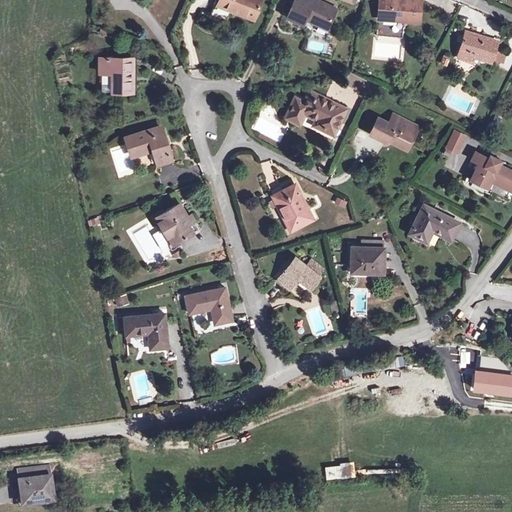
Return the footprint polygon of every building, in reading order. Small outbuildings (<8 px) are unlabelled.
[(219,0),(217,5),(214,3),(210,14),(225,20),(230,7),(254,16),(259,0),(219,0)] [(316,0),(295,0),(288,17),(303,24),(306,18),(327,28),(332,18),(329,17),(333,8),(316,0)] [(380,0),(379,18),(399,19),(418,20),(419,0),(380,0)] [(399,19),(379,18),(378,34),(398,36),(399,19)] [(466,31),(458,57),(472,62),(474,55),(491,59),(497,41),(466,31)] [(99,57),(99,72),(102,72),(111,72),(111,83),(111,91),(129,91),(130,58),(99,57)] [(449,59),(442,57),(440,63),(447,66),(449,59)] [(111,72),(102,72),(102,82),(111,83),(111,72)] [(350,72),(345,83),(369,94),(374,84),(350,72)] [(296,95),(287,114),(297,119),(301,111),(304,113),(317,119),(326,123),(323,129),(333,134),(346,109),(310,92),(306,100),(296,95)] [(287,114),(286,116),(299,123),(304,113),(301,111),(297,119),(287,114)] [(378,117),(370,133),(386,142),(387,140),(389,136),(407,145),(417,126),(393,113),(389,122),(378,117)] [(317,119),(314,124),(323,129),(326,123),(317,119)] [(160,127),(126,137),(131,155),(152,148),(157,163),(170,159),(160,127)] [(454,131),(447,147),(457,151),(464,135),(454,131)] [(389,136),(387,140),(405,150),(407,145),(389,136)] [(479,162),(468,183),(484,191),(490,181),(492,177),(511,187),(511,170),(499,164),(501,160),(490,155),(489,158),(478,152),(474,160),(479,162)] [(511,191),(511,187),(492,177),(490,181),(511,191)] [(295,184),(273,195),(282,214),(285,214),(293,229),(313,218),(295,184)] [(334,204),(345,208),(348,201),(337,197),(334,204)] [(179,202),(156,216),(160,222),(156,224),(159,228),(162,226),(172,242),(168,244),(171,249),(175,246),(174,243),(199,228),(190,214),(187,215),(179,202)] [(423,205),(409,232),(423,240),(429,228),(432,230),(451,239),(459,222),(423,205)] [(90,226),(101,223),(99,216),(88,220),(90,226)] [(162,226),(159,228),(168,244),(172,242),(162,226)] [(429,228),(423,240),(426,241),(432,230),(429,228)] [(362,247),(352,247),(351,270),(370,271),(370,272),(383,272),(383,248),(362,247)] [(295,257),(278,279),(289,288),(299,275),(311,285),(319,276),(319,275),(323,269),(311,259),(306,266),(295,257)] [(192,273),(182,276),(185,284),(195,281),(192,273)] [(213,290),(185,295),(185,296),(189,311),(189,312),(211,308),(214,307),(217,322),(231,320),(225,287),(218,289),(213,290)] [(421,301),(415,287),(408,290),(414,304),(421,301)] [(189,311),(185,296),(181,297),(184,312),(189,311)] [(336,300),(330,302),(332,312),(339,311),(336,300)] [(145,332),(152,332),(153,347),(167,346),(164,313),(124,317),(125,334),(145,332)] [(153,347),(152,332),(145,332),(146,348),(153,347)] [(19,479),(17,479),(19,495),(25,494),(26,503),(53,500),(48,465),(18,469),(19,479)]
